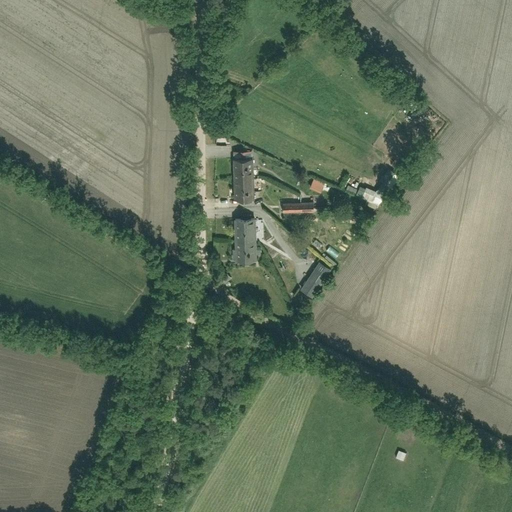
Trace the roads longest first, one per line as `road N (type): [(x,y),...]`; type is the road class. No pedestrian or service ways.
road 1 (track): [(200,284),(511,454)]
road 2 (residential): [(200,284),(200,0)]
road 3 (track): [(155,511),(200,284)]
